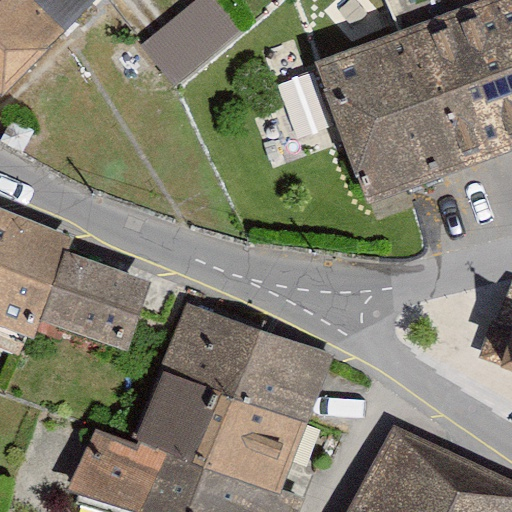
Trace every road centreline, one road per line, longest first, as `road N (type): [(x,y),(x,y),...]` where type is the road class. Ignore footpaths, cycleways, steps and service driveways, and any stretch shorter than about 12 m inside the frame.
road 1 (unclassified): [(357,311),(192,258),(0,169)]
road 2 (residential): [(357,311),(376,287),(511,255)]
road 3 (residential): [(323,511),(344,460),(402,371)]
road 4 (residential): [(511,449),(402,371)]
